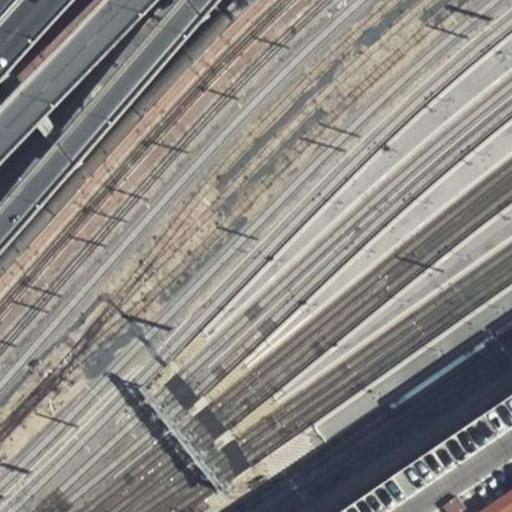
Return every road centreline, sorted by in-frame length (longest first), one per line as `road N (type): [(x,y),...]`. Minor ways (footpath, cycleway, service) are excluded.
road 1 (trunk): [(0,232),(202,0)]
road 2 (trunk): [(0,148),(146,0)]
